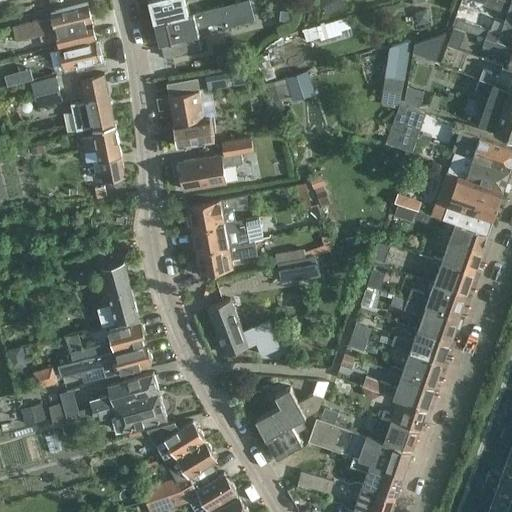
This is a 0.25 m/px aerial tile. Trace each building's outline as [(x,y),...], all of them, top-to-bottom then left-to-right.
[(150,0),(155,21),(190,12),(186,0),(150,0)] [(511,0),(486,0),(486,3),(508,11),(505,20),(511,22),(511,0)] [(38,34),(92,20),(87,2),(51,12),(53,18),(38,22),(38,20),(13,26),(16,39),(38,34)] [(164,55),(202,46),(196,24),(202,22),(203,25),(226,18),(222,4),(190,12),(155,21),(161,43),(162,43),(164,55)] [(92,20),(38,34),(39,40),(57,35),(59,46),(96,37),(92,20)] [(500,32),(490,28),(487,36),(511,44),(511,22),(505,20),(500,32)] [(463,33),(452,30),(446,46),(457,49),(463,33)] [(412,44),(410,53),(433,61),(443,34),(412,44)] [(508,65),(511,66),(511,44),(487,36),(485,44),(511,54),(508,65)] [(96,37),(59,46),(60,46),(50,49),(54,64),(63,62),(65,67),(102,58),(96,37)] [(15,71),(17,81),(52,73),(50,63),(15,71)] [(511,66),(508,65),(504,64),(500,75),(492,72),(492,71),(483,68),(480,77),(511,88),(511,66)] [(115,123),(105,73),(83,77),(87,99),(71,102),(77,129),(93,126),(93,127),(115,123)] [(37,105),(61,99),(56,74),(31,80),(37,105)] [(205,116),(198,77),(169,82),(177,132),(176,135),(176,140),(180,142),(180,145),(215,139),(211,115),(205,116)] [(489,101),(511,109),(511,88),(480,77),(476,89),(491,94),(489,101)] [(511,135),(511,109),(489,101),(482,120),(488,122),(486,126),(511,135)] [(115,123),(93,127),(94,135),(82,137),(87,160),(100,158),(104,180),(126,176),(115,123)] [(452,148),(455,149),(510,169),(511,164),(511,146),(459,128),(452,148)] [(184,189),(226,181),(223,164),(242,160),(240,148),(254,146),(252,134),(222,140),(224,151),(179,159),(184,189)] [(510,169),(455,149),(447,171),(459,175),(503,190),(510,169)] [(488,233),(488,232),(503,190),(459,175),(444,217),(456,221),(488,233)] [(105,184),(95,187),(97,197),(107,194),(105,184)] [(225,221),(225,220),(235,218),(233,206),(248,203),(246,192),(187,204),(192,227),(225,221)] [(407,204),(410,197),(399,193),(396,200),(407,204)] [(253,238),(263,236),(259,213),(235,218),(225,220),(225,221),(192,227),(196,250),(253,238)] [(475,269),(488,233),(456,221),(452,231),(443,258),(475,269)] [(201,273),(233,266),(231,256),(256,252),(253,238),(196,250),(201,273)] [(390,242),(379,238),(373,255),(385,259),(390,242)] [(317,272),(314,255),(277,262),(281,280),(317,272)] [(432,260),(433,261),(441,263),(435,281),(467,292),(475,269),(443,258),(434,255),(432,260)] [(103,324),(117,321),(139,315),(125,260),(102,266),(112,302),(98,306),(103,324)] [(459,315),(467,292),(435,281),(429,298),(423,296),(424,291),(410,287),(407,296),(459,315)] [(366,288),(360,303),(368,305),(373,290),(366,288)] [(451,338),(459,315),(407,296),(403,307),(423,314),(419,327),(451,338)] [(228,353),(250,344),(250,342),(263,337),(250,304),(236,309),(232,297),(209,306),(228,353)] [(112,342),(93,347),(95,355),(146,342),(143,332),(145,330),(143,324),(141,324),(140,320),(109,328),(112,342)] [(368,335),(371,327),(354,321),(351,329),(368,335)] [(443,360),(451,338),(419,327),(414,341),(395,335),(392,343),(411,349),(443,360)] [(368,335),(351,329),(348,338),(365,344),(368,335)] [(95,355),(74,361),(59,365),(62,376),(103,365),(106,376),(152,364),(151,360),(152,359),(151,353),(149,352),(146,342),(95,355)] [(74,361),(95,355),(93,347),(72,353),(74,361)] [(434,384),(443,361),(443,360),(411,349),(404,368),(392,363),(391,369),(402,373),(434,384)] [(342,355),(339,366),(349,370),(353,358),(342,355)] [(39,386),(58,381),(54,366),(35,371),(39,386)] [(112,394),(91,400),(92,404),(94,410),(159,392),(154,371),(109,384),(112,394)] [(427,406),(434,384),(402,373),(398,386),(366,375),(364,384),(399,397),(427,406)] [(300,400),(292,385),(276,394),(282,404),(257,418),(267,436),(301,418),(319,408),(323,397),(314,393),(300,400)] [(166,418),(159,392),(94,410),(92,404),(79,408),(80,411),(82,418),(99,413),(100,418),(117,414),(122,430),(166,418)] [(392,417),(419,427),(427,406),(399,397),(394,412),(385,409),(383,414),(392,417)] [(309,438),(322,442),(334,447),(342,425),(329,420),(317,416),(309,438)] [(384,439),(412,448),(419,427),(392,417),(384,439)] [(301,418),(267,436),(278,456),(303,442),(297,430),(305,426),(301,418)] [(200,430),(194,420),(180,429),(175,421),(147,429),(166,460),(177,456),(206,440),(204,437),(204,433),(203,431),(200,430)] [(412,448),(384,439),(367,432),(359,455),(372,460),(404,472),(412,448)] [(147,500),(182,488),(192,482),(194,484),(216,471),(211,463),(217,460),(212,450),(212,447),(210,443),(207,443),(206,440),(177,456),(166,460),(175,476),(142,488),(147,500)] [(396,494),(404,472),(372,460),(359,455),(354,454),(351,463),(368,469),(364,483),(396,494)] [(335,478),(302,469),(299,481),(331,491),(335,478)] [(236,492),(224,471),(219,474),(216,471),(194,484),(192,482),(182,488),(147,500),(150,511),(188,498),(196,511),(200,511),(209,508),(236,492)] [(374,511),(389,511),(396,494),(364,483),(356,505),(374,511)] [(247,511),(239,496),(211,511),(209,508),(200,511),(247,511)]
